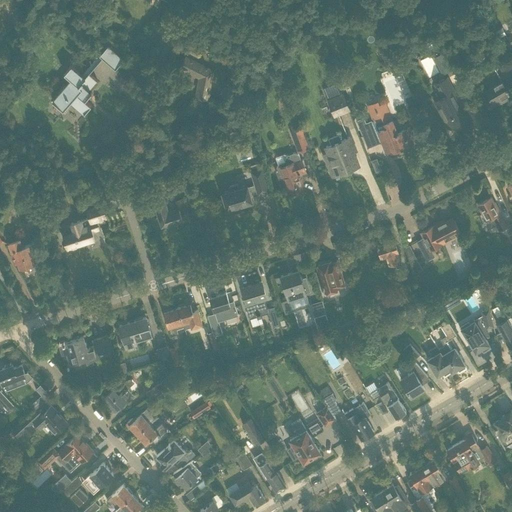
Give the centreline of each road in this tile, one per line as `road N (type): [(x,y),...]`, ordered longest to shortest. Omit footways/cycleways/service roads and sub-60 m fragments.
road 1 (residential): [(154,287),(405,204),(511,146)]
road 2 (residential): [(154,287),(116,156),(190,0)]
road 3 (secondary): [(282,505),(511,370)]
road 4 (residential): [(178,511),(14,332)]
road 5 (residential): [(14,332),(154,287)]
